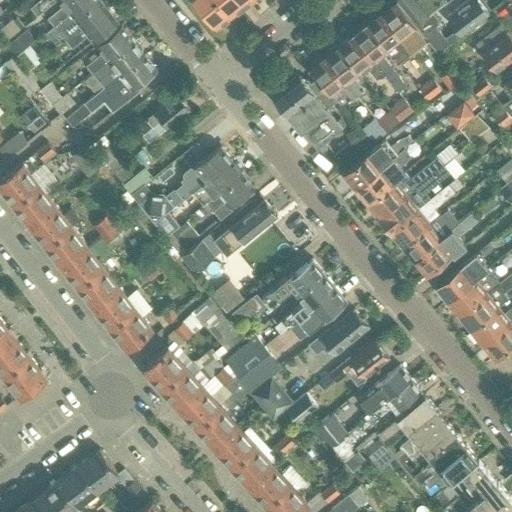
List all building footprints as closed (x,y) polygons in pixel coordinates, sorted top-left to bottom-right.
[(46,8),(56,0),(38,0),(31,5),(38,14),(46,8)] [(84,0),(55,24),(46,31),(52,39),(61,32),(66,38),(72,33),(82,25),(82,26),(108,5),(103,0),(84,0)] [(49,16),(55,24),(84,0),(61,0),(64,4),(49,16)] [(231,15),(218,0),(195,0),(216,27),(231,15)] [(240,0),(218,0),(231,15),(244,5),(240,0)] [(394,2),(393,0),(385,6),(387,7),(381,12),(412,52),(428,40),(417,27),(416,25),(415,25),(396,0),(394,2)] [(396,0),(415,25),(416,25),(429,15),(418,1),(417,0),(396,0)] [(418,0),(418,1),(429,15),(433,12),(448,0),(418,0)] [(454,23),(463,34),(491,12),(481,0),(466,0),(448,14),(454,23)] [(94,40),(119,20),(108,5),(82,26),(82,25),(72,33),(66,38),(73,46),(89,34),(94,40)] [(369,21),(366,24),(386,50),(387,51),(389,49),(400,62),(412,52),(381,12),(377,15),(375,14),(368,19),(369,21)] [(417,27),(428,40),(429,39),(439,52),(451,43),(436,25),(440,22),(433,12),(429,15),(416,25),(417,27)] [(1,28),(9,37),(20,28),(13,18),(1,28)] [(511,36),(501,23),(476,42),(483,51),(481,52),(496,71),(511,58),(511,36)] [(93,72),(135,39),(122,24),(97,44),(102,51),(86,64),(93,72)] [(387,51),(386,50),(366,24),(365,24),(352,35),(383,75),(384,75),(385,74),(388,71),(387,70),(390,67),(381,56),(383,54),(387,51)] [(15,54),(35,39),(27,29),(7,43),(15,54)] [(352,35),(338,45),(338,46),(359,72),(359,73),(368,67),(376,78),(379,76),(380,77),(383,75),(352,35)] [(121,73),(146,53),(135,39),(93,72),(84,79),(96,93),(105,86),(121,73)] [(330,52),(324,56),(355,97),(363,91),(363,86),(355,76),(359,73),(359,72),(338,46),(338,45),(338,46),(336,44),(329,50),(330,52)] [(18,54),(24,62),(32,56),(26,48),(18,54)] [(113,110),(141,89),(137,84),(158,67),(146,53),(121,73),(105,86),(96,93),(66,117),(73,125),(104,100),(113,110)] [(14,54),(3,63),(28,95),(39,86),(14,54)] [(388,71),(385,74),(398,91),(406,84),(383,54),(381,56),(390,67),(387,70),(388,71)] [(351,101),(355,97),(324,56),(320,59),(319,58),(311,64),(312,65),(310,67),(317,77),(331,95),(332,94),(337,90),(346,102),(349,99),(351,101)] [(37,70),(44,79),(51,74),(43,65),(37,70)] [(440,76),(449,88),(460,79),(451,67),(440,76)] [(316,149),(343,128),(321,101),(330,94),(309,69),(300,75),(299,73),(276,92),(275,99),(316,149)] [(428,99),(442,88),(432,76),(419,87),(428,99)] [(468,89),(476,100),(480,96),(479,95),(492,85),(485,76),(468,89)] [(511,77),(506,82),(511,90),(511,96),(501,105),(502,106),(494,113),(500,120),(509,112),(511,109),(511,77)] [(453,86),(463,99),(470,94),(460,80),(453,86)] [(51,104),(61,96),(50,82),(40,89),(51,104)] [(61,96),(51,104),(59,114),(76,102),(68,91),(61,96)] [(148,142),(168,126),(191,108),(178,93),(138,125),(144,133),(142,134),(148,142)] [(391,109),(400,120),(413,109),(403,97),(390,107),(391,109)] [(475,114),(472,109),(464,99),(446,114),(456,128),(475,114)] [(46,123),(33,106),(21,115),(34,132),(46,123)] [(377,120),(386,131),(400,120),(391,109),(377,120)] [(511,115),(509,112),(500,120),(505,127),(511,121),(511,115)] [(463,125),(471,134),(483,123),(475,114),(463,125)] [(374,140),(386,131),(377,120),(365,130),(374,140)] [(363,130),(334,153),(343,165),(372,143),(363,130)] [(93,143),(99,150),(107,143),(110,141),(104,134),(93,143)] [(397,152),(405,145),(399,138),(389,146),(383,138),(344,171),(357,186),(396,154),(397,152)] [(36,150),(43,159),(55,150),(47,140),(36,150)] [(183,198),(193,191),(197,188),(203,183),(208,180),(233,159),(221,145),(194,166),(190,165),(183,171),(183,176),(184,177),(181,179),(183,182),(176,188),(183,198)] [(396,154),(357,186),(368,200),(394,178),(404,170),(400,165),(411,156),(404,147),(398,153),(397,152),(396,154)] [(123,183),(134,175),(115,150),(104,159),(122,181),(122,182),(123,183)] [(368,200),(380,214),(419,182),(443,162),(437,155),(411,176),(411,175),(409,176),(404,170),(394,178),(368,200)] [(207,203),(209,201),(208,200),(243,172),(233,159),(208,180),(203,183),(197,188),(193,191),(204,204),(207,202),(207,203)] [(0,181),(31,222),(55,203),(23,161),(0,179),(0,181)] [(380,214),(391,228),(391,227),(417,206),(430,195),(426,190),(450,171),(443,162),(419,182),(380,214)] [(134,175),(123,183),(131,194),(145,183),(153,176),(145,166),(134,175)] [(209,201),(207,203),(213,210),(225,201),(229,206),(255,187),(243,172),(208,200),(209,201)] [(511,178),(500,188),(511,202),(511,201),(511,178)] [(435,207),(455,191),(448,182),(431,196),(430,195),(417,206),(391,227),(391,228),(403,243),(404,242),(430,221),(430,222),(440,214),(435,207)] [(167,210),(174,205),(164,193),(152,191),(145,183),(131,194),(137,201),(153,221),(167,210)] [(246,240),(278,214),(264,198),(214,238),(209,232),(202,237),(181,254),(194,270),(222,248),(227,253),(245,239),(246,240)] [(55,203),(31,222),(63,263),(88,244),(55,203)] [(165,235),(179,225),(167,210),(153,221),(165,235)] [(415,256),(427,271),(453,250),(453,251),(465,241),(459,234),(478,219),(471,211),(455,225),(454,225),(415,256)] [(100,233),(113,223),(106,215),(93,225),(100,233)] [(120,218),(113,223),(119,231),(126,225),(120,218)] [(430,221),(404,242),(415,256),(454,225),(450,221),(449,222),(446,218),(435,227),(433,225),(430,222),(430,221)] [(113,223),(100,233),(100,234),(107,242),(107,241),(119,232),(119,231),(113,223)] [(63,263),(95,304),(120,285),(102,263),(116,252),(107,241),(107,242),(100,234),(88,244),(63,263)] [(448,298),(488,267),(484,262),(476,252),(437,284),(448,298)] [(270,289),(278,299),(292,287),(299,296),(326,273),(313,258),(287,280),(285,277),(270,289)] [(153,260),(143,268),(151,279),(152,281),(163,272),(153,260)] [(460,313),(486,291),(500,281),(499,280),(492,271),(488,267),(448,298),(460,313)] [(472,327),(498,306),(498,305),(509,297),(504,291),(511,284),(511,270),(499,280),(500,281),(486,291),(460,313),(472,327)] [(309,308),(336,286),(326,273),(299,296),(303,301),(274,324),(280,331),(289,324),(299,316),(300,318),(310,309),(309,308)] [(120,285),(95,304),(129,347),(130,346),(128,344),(152,326),(120,285)] [(289,324),(295,332),(299,337),(320,321),(346,299),(336,286),(309,308),(310,309),(300,318),(299,316),(289,324)] [(272,304),(278,299),(270,289),(264,294),(272,304)] [(209,299),(194,311),(204,322),(227,350),(242,337),(209,299)] [(247,299),(232,311),(239,319),(253,307),(247,299)] [(159,310),(169,322),(177,316),(168,304),(159,310)] [(483,342),(511,318),(511,304),(503,312),(498,306),(472,327),(483,342)] [(334,350),(342,344),(367,323),(355,308),(309,344),(316,352),(323,347),(325,351),(331,346),(334,350)] [(183,322),(192,332),(204,322),(194,311),(183,322)] [(0,344),(14,334),(0,316),(0,344)] [(511,318),(483,342),(495,357),(511,342),(511,318)] [(192,332),(183,322),(175,329),(184,339),(192,332)] [(14,334),(0,344),(0,366),(22,394),(45,375),(47,378),(48,377),(14,334)] [(251,390),(272,374),(282,366),(257,334),(226,359),(251,390)] [(366,375),(390,355),(375,337),(340,364),(345,370),(355,362),(366,375)] [(180,405),(203,385),(168,346),(145,366),(180,405)] [(347,373),(345,370),(340,364),(322,379),(328,386),(335,381),(336,381),(347,373)] [(375,406),(386,397),(411,377),(401,364),(363,394),(364,395),(360,398),(369,409),(375,405),(375,406)] [(224,366),(214,374),(224,385),(233,377),(224,366)] [(286,407),(294,401),(272,374),(251,390),(273,418),(286,407)] [(386,397),(392,404),(397,409),(421,389),(411,377),(386,397)] [(203,385),(180,405),(215,444),(238,423),(203,385)] [(294,401),(286,407),(297,421),(318,405),(307,391),(294,401)] [(408,429),(436,406),(425,393),(380,431),(386,438),(392,433),(404,424),(408,429)] [(407,450),(446,418),(436,406),(408,429),(412,435),(401,444),(407,450)] [(331,444),(341,436),(347,431),(332,412),(315,426),(331,445),(331,444)] [(428,454),(456,431),(446,418),(407,450),(412,457),(423,448),(428,454)] [(273,462),(265,453),(238,423),(215,444),(250,483),(273,462)] [(419,481),(427,475),(466,443),(456,431),(428,454),(433,459),(421,469),(414,475),(419,481)] [(265,453),(273,462),(295,441),(288,432),(265,453)] [(341,436),(331,444),(344,460),(354,452),(341,436)] [(378,438),(364,449),(373,459),(380,469),(394,458),(387,449),(378,438)] [(449,479),(477,456),(466,443),(427,475),(419,481),(425,489),(433,482),(444,473),(449,479)] [(79,463),(97,487),(119,472),(100,448),(79,463)] [(369,461),(361,450),(347,460),(356,471),(369,461)] [(467,469),(500,511),(511,511),(511,498),(499,482),(498,482),(479,459),(467,469)] [(281,471),(273,462),(250,483),(276,511),(295,511),(308,501),(299,490),(307,482),(290,464),(281,471)] [(76,503),(97,487),(79,463),(58,479),(59,480),(76,503)] [(133,480),(124,469),(118,474),(126,485),(133,480)] [(481,511),(500,511),(467,469),(460,474),(478,497),(473,502),(481,511)] [(136,497),(144,490),(134,479),(126,486),(136,497)] [(15,511),(66,511),(77,504),(76,503),(59,480),(15,511)] [(340,491),(332,482),(320,493),(327,501),(340,491)] [(467,506),(458,495),(449,484),(442,490),(452,500),(460,511),(481,511),(473,502),(467,506)] [(349,493),(359,505),(368,498),(358,486),(349,493)] [(460,511),(452,500),(442,490),(436,495),(449,511),(460,511)] [(334,511),(349,511),(359,505),(349,493),(331,507),(334,511)] [(163,511),(152,499),(137,511),(163,511)]
